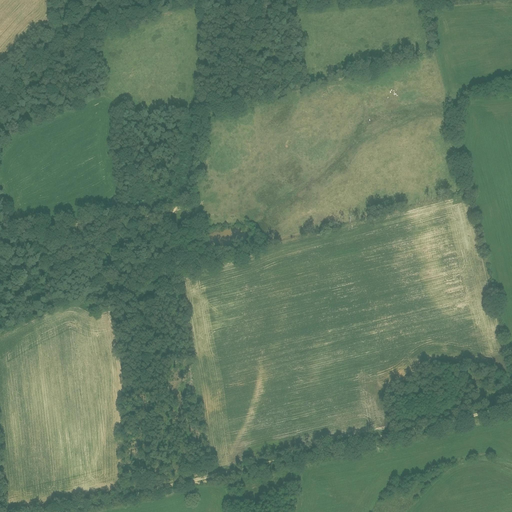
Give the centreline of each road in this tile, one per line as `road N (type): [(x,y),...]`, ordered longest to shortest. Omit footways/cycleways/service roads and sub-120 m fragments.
road 1 (track): [(511,403),(60,511)]
road 2 (track): [(160,0),(118,18),(55,26),(0,93)]
